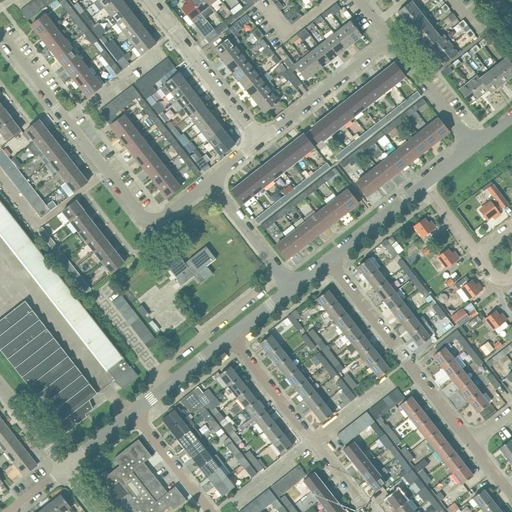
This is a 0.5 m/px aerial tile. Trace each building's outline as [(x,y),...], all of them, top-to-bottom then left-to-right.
[(37,13),(42,10),(34,0),(30,4),(37,13)] [(42,10),(44,8),(46,6),(41,0),(34,0),(42,10)] [(68,13),(73,10),(65,0),(63,0),(60,3),(68,13)] [(86,0),(82,0),(80,1),(86,11),(91,7),(86,0)] [(104,8),(114,0),(97,0),(98,0),(97,0),(94,3),(100,11),(104,8)] [(110,16),(125,4),(121,0),(114,0),(104,8),(110,15),(110,16)] [(184,0),(187,4),(181,8),(191,20),(206,38),(215,31),(214,30),(206,19),(190,0),(184,0)] [(190,0),(206,19),(215,11),(210,5),(206,0),(190,0)] [(245,12),(245,11),(255,4),(252,0),(243,0),(247,4),(242,8),(245,12)] [(401,19),(403,22),(418,10),(411,1),(397,12),(402,18),(401,19)] [(280,11),(283,8),(278,2),(275,4),(280,11)] [(77,3),(74,6),(73,6),(80,14),(84,11),(77,3)] [(333,16),(341,9),(336,3),(328,10),(331,13),(331,14),(333,16)] [(32,17),(35,15),(37,13),(30,4),(25,7),(32,17)] [(116,24),(131,12),(125,4),(110,16),(110,15),(106,18),(113,26),(116,23),(116,24)] [(445,13),(449,9),(445,4),(441,8),(445,13)] [(27,21),(32,17),(25,7),(20,11),(27,21)] [(236,19),(245,12),(242,8),(233,15),(236,19)] [(287,20),(288,20),(297,13),(293,8),(283,15),(287,20)] [(457,19),(464,16),(460,9),(453,12),(457,19)] [(76,24),(81,20),(73,10),(68,13),(76,24)] [(324,19),(331,14),(331,13),(328,10),(322,15),(324,19)] [(406,26),(407,25),(412,31),(426,20),(418,10),(403,22),(406,26)] [(86,22),(90,19),(84,11),(80,14),(86,22)] [(122,31),(137,19),(131,12),(116,24),(122,31)] [(452,22),(456,18),(452,13),(448,17),(452,22)] [(39,36),(53,25),(45,14),(31,25),(39,36)] [(220,58),(239,43),(236,38),(239,36),(237,32),(242,29),(241,27),(250,19),(247,14),(228,28),(229,29),(223,33),(227,39),(214,50),(220,58)] [(227,26),(236,19),(233,15),(224,22),(227,26)] [(317,25),(323,20),(320,16),(314,21),(317,25)] [(92,30),(96,27),(90,19),(86,22),(87,24),(92,30)] [(129,39),(143,27),(137,19),(122,31),(129,39)] [(84,34),(89,30),(81,20),(76,24),(84,34)] [(415,37),(418,41),(433,29),(426,20),(412,31),(416,36),(415,37)] [(462,29),(467,25),(463,20),(458,24),(462,29)] [(354,42),(362,36),(350,21),(342,27),(354,42)] [(224,22),(214,30),(215,31),(219,36),(223,33),(229,29),(228,28),(227,26),(224,22)] [(313,31),(317,28),(312,22),(306,27),(309,31),(311,29),(313,31)] [(39,36),(47,46),(61,35),(53,25),(39,36)] [(98,38),(102,35),(96,27),(92,30),(98,38)] [(135,48),(150,36),(143,27),(129,39),(135,48)] [(346,49),(354,42),(342,27),(334,34),(346,49)] [(258,41),(261,38),(264,36),(258,28),(252,33),(258,41)] [(300,38),(307,32),(304,28),(297,34),(300,38)] [(421,44),(422,43),(426,49),(429,47),(440,38),(433,29),(418,41),(421,44)] [(469,38),(474,35),(470,29),(465,33),(469,38)] [(92,44),(97,41),(89,30),(84,34),(92,44)] [(206,38),(205,39),(209,44),(219,36),(215,31),(206,38)] [(291,44),(300,38),(297,34),(288,41),(291,44)] [(339,55),(346,49),(334,34),(327,40),(339,55)] [(67,38),(65,40),(61,35),(47,46),(55,56),(69,45),(71,44),(67,38)] [(104,45),(108,42),(102,35),(98,38),(104,45)] [(436,56),(451,44),(443,35),(440,38),(429,47),(436,56)] [(141,55),(156,44),(150,36),(135,48),(141,55)] [(483,47),(489,43),(485,38),(480,42),(483,47)] [(264,49),(268,46),(263,40),(259,43),(264,49)] [(331,61),(339,55),(327,40),(319,46),(331,61)] [(100,54),(105,51),(97,41),(92,44),(100,54)] [(110,53),(114,50),(108,42),(104,45),(110,53)] [(118,42),(114,44),(119,52),(123,50),(118,42)] [(226,65),(245,51),(239,43),(220,58),(226,65)] [(444,65),(451,59),(458,54),(451,44),(436,56),(444,65)] [(55,56),(63,67),(77,56),(69,45),(55,56)] [(475,54),(480,49),(476,45),(471,49),(475,54)] [(274,54),(269,48),(268,46),(264,49),(262,51),(263,52),(265,50),(270,57),(274,54)] [(323,67),(331,61),(319,46),(311,52),(323,67)] [(283,61),(288,57),(280,47),(275,51),(283,61)] [(117,62),(121,59),(114,50),(110,53),(117,62)] [(100,54),(108,65),(113,61),(105,51),(100,54)] [(232,73),(248,61),(245,57),(248,54),(245,51),(226,65),(232,73)] [(315,73),(323,67),(311,52),(303,58),(315,73)] [(466,61),(471,57),(467,52),(462,56),(466,61)] [(72,77),(85,66),(77,56),(63,67),(72,77)] [(276,65),(280,62),(275,56),(271,59),(276,65)] [(123,70),(130,65),(123,57),(121,59),(117,62),(123,70)] [(511,77),(511,63),(507,57),(498,65),(509,79),(510,80),(511,77)] [(170,72),(175,68),(167,58),(163,62),(170,72)] [(306,80),(315,73),(303,58),(294,65),(300,72),(306,80)] [(239,81),(254,69),(250,65),(254,62),(251,59),(248,61),(232,73),(239,81)] [(456,68),(461,64),(458,59),(453,63),(456,68)] [(116,75),(121,71),(113,61),(108,65),(116,75)] [(166,75),(170,72),(163,62),(158,65),(166,75)] [(283,73),(286,70),(281,63),(278,66),(283,73)] [(395,85),(397,83),(405,77),(394,63),(384,71),(395,85)] [(161,79),(166,76),(166,75),(158,65),(154,69),(161,79)] [(504,84),(503,83),(509,79),(498,65),(489,72),(500,87),(504,84)] [(80,87),(94,76),(85,66),(72,77),(80,87)] [(245,89),(260,78),(257,73),(260,70),(258,67),(254,69),(239,81),(245,89)] [(273,67),(269,71),(274,79),(279,75),(273,67)] [(447,76),(452,72),(448,67),(443,71),(447,76)] [(156,83),(161,79),(154,69),(149,73),(156,83)] [(291,79),(295,76),(290,69),(286,72),(291,79)] [(384,93),(395,85),(384,71),(374,79),(384,93)] [(477,76),(488,90),(490,93),(496,89),(497,90),(500,87),(489,72),(480,79),(478,75),(477,76)] [(151,87),(153,85),(156,83),(149,73),(144,77),(151,87)] [(170,93),(185,81),(179,73),(164,84),(168,89),(163,93),(165,96),(170,93)] [(251,97),(270,83),(264,75),(260,78),(245,89),(251,97)] [(88,97),(102,87),(94,76),(80,87),(88,97)] [(295,89),(301,84),(295,76),(291,79),(289,81),(295,89)] [(479,97),(488,90),(477,76),(468,83),(479,97)] [(147,90),(151,87),(144,77),(140,80),(147,90)] [(374,79),(363,87),(374,101),(384,93),(374,79)] [(142,94),(147,90),(140,80),(134,84),(142,94)] [(177,101),(192,89),(185,81),(170,93),(174,97),(169,101),(172,104),(176,100),(177,101)] [(257,105),(273,94),(269,89),(273,86),(270,83),(251,97),(257,105)] [(470,105),(479,97),(468,83),(459,90),(470,105)] [(146,98),(156,90),(153,85),(151,87),(147,90),(142,94),(146,98)] [(135,99),(137,97),(140,95),(138,94),(132,86),(127,89),(135,99)] [(364,109),(374,101),(363,87),(353,95),(364,109)] [(130,103),(135,99),(127,89),(123,93),(130,103)] [(183,108),(198,97),(192,89),(177,101),(183,108)] [(264,113),(279,101),(275,97),(279,94),(276,91),(273,94),(257,105),(264,113)] [(410,105),(420,96),(417,92),(406,100),(410,105)] [(125,106),(130,103),(123,93),(118,97),(125,106)] [(353,95),(343,103),(354,117),(364,109),(353,95)] [(120,110),(125,106),(118,97),(113,101),(120,110)] [(189,116),(204,105),(198,97),(183,108),(189,116)] [(416,111),(418,110),(426,103),(422,99),(415,105),(412,107),(416,111)] [(147,114),(151,110),(143,100),(139,103),(144,110),(141,112),(143,115),(146,113),(147,114)] [(400,112),(410,105),(406,100),(396,108),(400,112)] [(116,114),(120,110),(113,101),(108,104),(116,114)] [(343,125),(354,117),(343,103),(333,111),(343,125)] [(111,118),(114,115),(116,114),(108,104),(104,108),(111,118)] [(159,114),(162,112),(156,104),(152,106),(159,114)] [(195,124),(210,112),(204,105),(189,116),(195,124)] [(406,119),(416,111),(412,107),(402,115),(406,119)] [(106,121),(107,120),(111,118),(104,108),(99,112),(106,121)] [(389,120),(400,112),(396,108),(386,116),(389,120)] [(0,129),(12,120),(4,109),(0,112),(0,129)] [(155,124),(159,120),(151,110),(147,114),(155,124)] [(333,111),(322,119),(333,133),(343,125),(333,111)] [(165,122),(168,119),(162,112),(159,114),(165,122)] [(201,132),(216,120),(210,112),(195,124),(201,132)] [(124,115),(118,120),(110,126),(118,136),(132,125),(124,115)] [(395,127),(406,119),(402,115),(392,123),(395,127)] [(379,128),(389,120),(386,116),(375,124),(379,128)] [(449,132),(438,118),(428,126),(439,140),(449,132)] [(313,129),(305,135),(314,147),(322,140),(323,141),(333,133),(322,119),(322,120),(319,122),(318,122),(312,127),(313,129)] [(12,136),(20,130),(12,120),(0,129),(0,130),(7,140),(12,136)] [(26,131),(34,141),(47,130),(39,120),(26,131)] [(163,134),(168,131),(159,120),(155,124),(163,134)] [(207,140),(222,128),(216,120),(201,132),(207,140)] [(170,122),(166,125),(171,130),(174,127),(170,122)] [(385,136),(395,127),(392,123),(381,131),(385,136)] [(379,128),(375,124),(365,132),(369,136),(379,128)] [(126,147),(140,136),(132,125),(118,136),(126,147)] [(439,140),(428,126),(417,134),(428,148),(439,140)] [(177,138),(181,135),(174,127),(171,130),(177,138)] [(213,148),(229,136),(222,128),(207,140),(213,148)] [(42,151),(55,141),(47,130),(34,141),(42,151)] [(171,145),(176,141),(168,131),(163,134),(171,145)] [(375,144),(378,141),(385,136),(381,131),(371,139),(375,144)] [(369,136),(365,132),(355,140),(358,144),(369,136)] [(304,156),(308,153),(314,148),(305,135),(304,134),(293,142),(304,156)] [(418,156),(428,148),(417,134),(407,143),(418,156)] [(183,146),(187,143),(181,135),(177,138),(183,146)] [(20,136),(13,138),(17,149),(24,146),(20,136)] [(134,157),(148,146),(140,136),(126,147),(134,157)] [(220,156),(235,144),(229,136),(213,148),(220,156)] [(364,152),(375,144),(371,139),(361,147),(364,152)] [(355,140),(345,148),(348,152),(358,144),(355,140)] [(50,162),(64,151),(55,141),(42,151),(50,162)] [(179,155),(184,151),(176,141),(171,145),(179,155)] [(294,164),(304,156),(293,142),(283,150),(294,164)] [(418,156),(407,143),(397,151),(408,164),(418,156)] [(189,154),(193,151),(188,145),(185,148),(189,154)] [(134,157),(142,167),(156,156),(148,146),(134,157)] [(354,160),(364,152),(361,147),(351,155),(354,160)] [(345,148),(334,156),(338,161),(348,152),(345,148)] [(284,172),(294,164),(283,150),(273,158),(284,172)] [(54,175),(58,172),(72,161),(64,151),(50,162),(46,165),(54,175)] [(184,151),(179,155),(187,165),(192,162),(184,151)] [(397,172),(408,164),(397,151),(387,159),(397,172)] [(195,153),(191,156),(195,162),(199,159),(195,153)] [(10,159),(6,154),(0,158),(0,165),(1,167),(10,159)] [(351,155),(340,163),(344,168),(354,160),(351,155)] [(150,177),(164,167),(156,156),(142,167),(150,177)] [(202,170),(208,165),(202,157),(199,159),(195,162),(196,162),(202,170)] [(273,180),(284,172),(273,158),(262,166),(273,180)] [(5,172),(14,164),(10,159),(1,167),(5,172)] [(387,181),(397,172),(387,159),(376,167),(387,181)] [(32,161),(26,165),(31,173),(37,169),(32,161)] [(72,161),(58,172),(66,183),(80,172),(72,161)] [(195,176),(200,172),(192,162),(187,165),(195,176)] [(319,176),(330,167),(326,163),(316,171),(319,176)] [(18,170),(14,164),(5,172),(9,177),(18,170)] [(263,188),(273,180),(262,166),(252,174),(263,188)] [(43,167),(36,175),(42,181),(49,173),(43,167)] [(159,188),(172,177),(164,167),(150,177),(159,188)] [(387,181),(376,167),(366,175),(377,189),(387,181)] [(13,182),(22,175),(18,170),(9,177),(13,182)] [(325,183),(336,175),(332,170),(322,178),(325,183)] [(309,184),(319,176),(316,171),(306,179),(309,184)] [(88,182),(80,172),(66,183),(74,193),(88,182)] [(253,196),(263,188),(252,174),(242,182),(253,196)] [(26,180),(22,175),(13,182),(17,187),(26,180)] [(367,197),(377,189),(366,175),(356,183),(360,189),(367,197)] [(159,188),(167,198),(180,187),(172,177),(159,188)] [(315,191),(325,183),(322,178),(312,186),(315,191)] [(299,192),(309,184),(306,179),(296,187),(299,192)] [(30,185),(29,184),(26,180),(17,187),(21,193),(30,185)] [(231,190),(242,204),(253,196),(242,182),(231,190)] [(35,190),(30,185),(21,193),(25,198),(35,190)] [(305,199),(315,191),(312,186),(301,194),(305,199)] [(289,200),(299,192),(296,187),(285,196),(289,200)] [(39,196),(35,191),(35,190),(25,198),(29,203),(39,196)] [(347,190),(337,198),(348,211),(358,203),(352,195),(347,190)] [(490,202),(479,210),(487,220),(492,217),(494,219),(500,214),(498,212),(509,204),(499,191),(492,196),(488,199),(490,202)] [(261,193),(251,201),(258,211),(269,204),(261,193)] [(294,207),(305,199),(301,194),(291,202),(294,207)] [(33,208),(43,201),(42,200),(40,197),(39,196),(29,203),(33,208)] [(284,197),(275,203),(279,208),(289,200),(285,196),(284,197)] [(338,219),(348,211),(337,198),(327,206),(338,219)] [(130,368),(123,359),(124,358),(0,199),(0,233),(108,372),(107,372),(114,381),(123,388),(138,377),(131,367),(130,368)] [(47,206),(43,201),(33,208),(37,213),(47,206)] [(62,212),(70,222),(84,211),(76,201),(68,207),(62,212)] [(284,215),(294,207),(291,202),(280,210),(284,215)] [(268,216),(279,208),(275,203),(265,211),(268,216)] [(47,206),(37,213),(41,219),(51,211),(47,206)] [(327,206),(317,214),(327,228),(338,219),(327,206)] [(274,223),(284,215),(280,210),(270,218),(274,223)] [(84,211),(70,222),(78,232),(92,221),(84,211)] [(258,224),(268,216),(265,211),(254,220),(258,224)] [(317,236),(327,228),(317,214),(306,222),(317,236)] [(263,231),(271,225),(274,223),(270,218),(260,227),(263,231)] [(428,224),(424,219),(414,227),(420,235),(422,237),(427,234),(435,228),(431,222),(428,224)] [(92,221),(78,232),(86,243),(100,232),(92,221)] [(306,222),(296,230),(307,244),(317,236),(306,222)] [(46,241),(50,237),(42,227),(38,230),(46,241)] [(296,252),(307,244),(296,230),(286,238),(296,252)] [(100,232),(86,243),(94,253),(108,242),(105,238),(100,232)] [(54,251),(58,247),(50,237),(46,241),(54,251)] [(391,245),(395,241),(392,237),(387,240),(391,245)] [(286,238),(275,246),(286,260),(296,252),(286,238)] [(393,257),(397,254),(390,245),(386,239),(381,243),(388,252),(393,257)] [(402,244),(405,250),(411,247),(407,241),(402,244)] [(116,252),(108,242),(94,253),(102,263),(116,252)] [(398,254),(403,250),(396,242),(391,246),(398,254)] [(207,266),(216,259),(206,246),(185,263),(175,250),(162,260),(175,277),(176,277),(182,285),(194,276),(200,284),(213,274),(207,266)] [(62,261),(66,258),(58,247),(54,251),(62,261)] [(425,256),(429,252),(426,248),(421,252),(425,256)] [(451,254),(448,249),(438,257),(446,268),(451,264),(459,258),(454,252),(451,254)] [(116,252),(102,263),(111,274),(124,263),(124,262),(121,259),(116,252)] [(70,272),(74,268),(66,258),(62,261),(70,272)] [(366,278),(377,270),(368,258),(357,267),(366,278)] [(402,269),(406,265),(402,259),(397,263),(402,269)] [(410,270),(406,265),(402,269),(406,274),(410,270)] [(74,268),(70,272),(76,280),(81,276),(74,268)] [(444,281),(452,275),(448,269),(439,276),(444,281)] [(375,290),(386,281),(377,270),(366,278),(375,290)] [(419,291),(424,288),(415,276),(411,279),(412,279),(416,285),(415,285),(419,291)] [(465,276),(454,285),(458,290),(461,288),(470,299),(473,296),(482,289),(478,283),(475,285),(471,280),(469,282),(465,276)] [(82,279),(78,282),(84,290),(89,287),(82,279)] [(384,301),(395,292),(386,281),(375,290),(384,301)] [(424,297),(428,294),(429,294),(424,288),(419,291),(424,297)] [(326,310),(336,302),(327,290),(312,302),(314,306),(319,302),(326,310)] [(393,312),(403,304),(395,292),(384,301),(393,312)] [(118,309),(127,302),(121,295),(112,302),(118,309)] [(445,301),(441,304),(450,316),(454,312),(445,301)] [(87,413),(92,409),(92,408),(89,400),(97,394),(25,302),(0,321),(0,348),(66,433),(86,417),(83,413),(86,410),(87,413)] [(123,316),(132,309),(127,302),(118,309),(123,316)] [(334,321),(345,313),(336,302),(326,310),(334,321)] [(402,324),(412,315),(403,304),(393,312),(402,324)] [(437,314),(442,310),(437,304),(432,308),(437,314)] [(142,305),(138,309),(144,316),(148,313),(142,305)] [(482,305),(475,310),(479,315),(486,310),(482,305)] [(126,321),(136,314),(132,309),(123,316),(126,321)] [(458,327),(469,318),(462,309),(451,317),(458,327)] [(296,319),(300,316),(295,310),(291,313),(296,319)] [(441,320),(446,316),(442,310),(437,314),(441,320)] [(471,319),(477,314),(474,310),(468,315),(471,319)] [(499,316),(495,311),(485,319),(493,330),(494,329),(498,334),(508,326),(505,321),(506,320),(501,314),(499,316)] [(303,328),(296,319),(291,313),(286,317),(298,332),(299,331),(303,328)] [(343,333),(354,324),(345,313),(334,321),(343,333)] [(130,326),(139,318),(136,314),(126,321),(130,326)] [(416,320),(412,315),(402,324),(410,335),(421,327),(421,326),(426,322),(422,316),(416,320)] [(472,328),(482,321),(478,316),(468,323),(472,328)] [(134,331),(143,323),(139,318),(130,326),(134,331)] [(138,335),(147,328),(143,323),(134,331),(138,335)] [(319,324),(314,329),(320,337),(326,332),(319,324)] [(352,344),(363,336),(354,324),(343,333),(352,344)] [(419,346),(430,338),(421,327),(410,335),(419,346)] [(142,340),(151,333),(147,328),(138,335),(142,340)] [(304,335),(303,333),(305,331),(303,328),(299,331),(303,336),(301,337),(306,344),(310,340),(305,334),(304,335)] [(312,339),(317,335),(313,329),(308,333),(312,339)] [(145,344),(154,337),(151,333),(142,340),(145,344)] [(465,349),(469,346),(460,334),(456,338),(464,349),(465,349)] [(280,346),(271,335),(259,344),(260,344),(269,355),(280,346)] [(317,345),(317,344),(322,341),(317,335),(312,339),(317,345)] [(361,355),(372,347),(363,336),(352,344),(347,348),(351,354),(357,350),(361,355)] [(148,349),(148,348),(157,341),(154,337),(145,344),(148,349)] [(311,350),(315,347),(316,347),(310,340),(306,344),(311,350)] [(497,350),(502,346),(499,341),(493,345),(497,350)] [(506,355),(511,350),(511,342),(502,350),(506,355)] [(433,356),(442,367),(453,359),(447,351),(452,347),(449,343),(433,356)] [(330,362),(335,358),(329,350),(330,349),(327,345),(321,350),(330,362)] [(278,366),(288,358),(280,346),(269,355),(278,366)] [(370,367),(381,358),(372,347),(361,355),(370,367)] [(503,364),(509,359),(506,355),(502,350),(486,362),(490,367),(500,360),(503,364)] [(478,357),(474,351),(469,355),(474,361),(478,357)] [(324,366),(328,363),(323,356),(318,360),(324,366)] [(478,367),(483,363),(478,357),(474,361),(478,367)] [(286,377),(297,369),(288,358),(278,366),(286,377)] [(335,358),(330,362),(335,367),(340,364),(335,358)] [(379,378),(382,376),(390,370),(381,358),(370,367),(379,378)] [(451,378),(462,370),(453,359),(442,367),(451,378)] [(328,363),(324,366),(329,373),(333,370),(328,363)] [(228,387),(239,378),(230,366),(219,375),(228,387)] [(295,389),(306,380),(297,369),(286,377),(295,389)] [(460,390),(471,381),(462,370),(451,378),(460,390)] [(351,375),(357,382),(361,378),(355,371),(351,375)] [(348,384),(353,381),(348,374),(343,378),(348,384)] [(491,384),(496,380),(491,374),(487,377),(491,384)] [(313,382),(310,377),(306,380),(295,389),(304,400),(315,391),(310,385),(313,382)] [(237,398),(248,389),(239,378),(228,387),(237,398)] [(341,389),(346,385),(341,379),(336,382),(341,389)] [(496,389),(501,385),(496,380),(491,384),(496,389)] [(353,390),(357,386),(353,381),(348,384),(353,390)] [(469,401),(479,393),(471,381),(460,390),(469,401)] [(206,382),(199,387),(210,402),(223,393),(216,384),(210,388),(206,382)] [(344,392),(338,396),(342,401),(343,403),(338,406),(341,409),(356,398),(355,397),(349,390),(346,385),(341,389),(344,392)] [(201,395),(196,388),(192,391),(203,405),(209,401),(203,393),(201,395)] [(400,402),(405,398),(397,388),(392,392),(400,402)] [(246,409),(257,400),(248,389),(237,398),(246,409)] [(313,411),(324,402),(315,391),(304,400),(313,411)] [(191,413),(196,409),(196,408),(202,404),(192,392),(185,397),(192,406),(188,409),(191,413)] [(395,406),(400,402),(392,392),(387,396),(395,406)] [(478,412),(488,404),(483,397),(479,393),(469,401),(478,412)] [(500,397),(503,403),(509,399),(506,394),(500,397)] [(390,409),(395,406),(387,396),(383,399),(390,409)] [(408,417),(420,408),(411,397),(403,403),(400,405),(408,417)] [(239,416),(235,411),(230,414),(219,398),(214,402),(229,423),(239,416)] [(386,413),(390,409),(383,399),(378,403),(386,413)] [(255,421),(266,412),(257,400),(246,409),(255,421)] [(322,423),(333,414),(324,402),(313,411),(322,422),(321,422),(322,423)] [(381,416),(386,413),(378,403),(373,406),(381,416)] [(203,406),(202,404),(196,408),(196,409),(200,413),(204,418),(209,414),(206,409),(203,406)] [(214,416),(219,412),(214,406),(209,409),(214,416)] [(381,417),(381,416),(373,406),(369,410),(376,420),(381,416),(381,417)] [(170,429),(181,420),(177,415),(181,412),(178,408),(162,420),(170,429)] [(417,428),(428,419),(420,408),(408,417),(417,428)] [(223,427),(228,424),(219,412),(214,416),(223,427)] [(263,432),(275,423),(266,412),(255,421),(263,432)] [(364,429),(369,425),(374,422),(366,412),(356,420),(364,429)] [(195,425),(190,420),(187,416),(182,421),(181,420),(170,429),(177,439),(195,425)] [(385,425),(382,422),(384,421),(381,417),(381,416),(376,420),(383,428),(382,428),(387,434),(392,430),(387,424),(385,425)] [(8,429),(5,425),(6,425),(0,418),(0,437),(9,430),(8,428),(8,429)] [(211,427),(217,423),(213,419),(208,423),(211,427)] [(426,439),(437,431),(428,419),(417,428),(426,439)] [(354,437),(364,429),(356,420),(346,428),(354,437)] [(379,438),(384,434),(374,422),(369,425),(379,438)] [(215,431),(220,427),(217,423),(211,427),(215,431)] [(272,443),(284,434),(275,423),(263,432),(272,443)] [(196,440),(201,436),(194,426),(195,425),(177,439),(185,448),(196,439),(196,440)] [(232,438),(237,435),(231,428),(227,432),(232,438)] [(344,445),(354,437),(346,428),(336,435),(344,445)] [(17,440),(14,437),(15,437),(9,430),(0,437),(0,446),(5,453),(6,452),(19,442),(17,440)] [(396,445),(396,444),(400,441),(392,430),(387,434),(396,445)] [(435,451),(446,442),(437,431),(426,439),(435,451)] [(281,455),(284,452),(292,446),(284,434),(272,443),(281,455)] [(379,438),(378,439),(381,443),(387,439),(384,434),(379,438)] [(237,435),(232,438),(237,445),(242,441),(237,435)] [(226,446),(232,442),(228,438),(223,442),(226,446)] [(151,457),(152,456),(138,439),(138,440),(115,458),(114,458),(120,466),(109,475),(106,471),(105,471),(94,480),(93,480),(103,493),(102,494),(112,507),(113,506),(117,511),(157,511),(160,509),(162,511),(170,506),(173,510),(174,509),(185,500),(186,500),(175,486),(175,487),(168,493),(149,469),(145,472),(140,465),(151,456),(151,457)] [(192,458),(203,449),(196,440),(196,439),(185,448),(192,458)] [(507,459),(511,455),(511,442),(510,440),(499,448),(507,459)] [(26,452),(23,448),(24,448),(19,442),(6,452),(5,453),(14,464),(15,463),(28,453),(26,452)] [(233,455),(239,452),(235,446),(232,442),(226,446),(233,455)] [(351,460),(361,452),(353,442),(343,450),(351,460)] [(444,462),(455,453),(446,442),(435,451),(444,462)] [(395,459),(400,455),(392,445),(387,448),(395,459)] [(405,456),(409,453),(405,447),(400,450),(405,456)] [(211,458),(203,449),(192,458),(194,456),(197,460),(195,461),(200,467),(211,458)] [(250,461),(255,458),(249,451),(244,454),(250,461)] [(359,470),(369,462),(361,452),(351,460),(359,470)] [(35,464),(32,460),(33,460),(28,453),(15,463),(14,464),(23,476),(37,465),(35,463),(35,464)] [(410,462),(414,459),(409,453),(405,456),(410,462)] [(453,473),(464,465),(455,453),(444,462),(453,473)] [(223,464),(215,455),(211,458),(200,467),(207,476),(223,464)] [(433,455),(421,461),(432,480),(438,477),(431,464),(436,461),(433,455)] [(241,465),(247,461),(243,457),(238,461),(241,465)] [(402,457),(397,461),(408,474),(412,471),(402,457)] [(257,460),(255,458),(250,461),(259,472),(266,467),(259,459),(257,460)] [(252,478),(257,474),(250,466),(250,465),(247,461),(241,465),(245,470),(252,478)] [(367,481),(377,473),(369,462),(359,470),(367,481)] [(215,486),(226,477),(218,468),(223,465),(223,464),(207,476),(215,486)] [(302,479),(306,475),(298,465),(294,469),(302,479)] [(462,484),(465,482),(473,476),(464,465),(453,473),(462,484)] [(375,491),(383,485),(385,483),(381,478),(388,473),(384,468),(377,473),(367,481),(375,491)] [(297,483),(302,479),(294,469),(289,473),(297,483)] [(423,479),(427,475),(422,469),(418,473),(423,479)] [(425,486),(412,471),(408,474),(411,478),(407,481),(410,486),(414,483),(420,490),(425,486)] [(292,486),(296,483),(297,483),(289,473),(285,476),(292,486)] [(311,491),(322,483),(314,473),(303,481),(311,491)] [(427,485),(431,481),(427,475),(423,479),(427,485)] [(288,490),(291,487),(292,486),(285,476),(280,480),(288,490)] [(234,487),(226,478),(226,477),(215,486),(217,485),(219,488),(217,489),(222,496),(234,487)] [(283,494),(283,493),(288,490),(280,480),(275,484),(283,494)] [(319,502),(330,493),(322,483),(311,491),(319,502)] [(279,497),(283,494),(275,484),(271,487),(279,497)] [(425,486),(420,490),(428,500),(433,496),(425,486)] [(448,488),(443,490),(446,497),(451,494),(448,488)] [(271,503),(276,499),(268,489),(263,493),(271,503)] [(481,508),(491,500),(483,490),(476,496),(473,498),(481,508)] [(395,510),(406,501),(397,491),(387,499),(395,510)] [(440,501),(445,498),(440,492),(436,496),(440,501)] [(266,507),(271,503),(263,493),(258,497),(266,507)] [(327,511),(338,503),(330,493),(319,502),(327,511)] [(73,511),(70,507),(71,507),(61,495),(51,502),(58,511),(64,511),(67,510),(68,511),(73,511)] [(285,495),(280,499),(286,507),(291,503),(285,495)] [(436,510),(441,507),(433,496),(428,500),(432,505),(424,511),(425,511),(434,511),(436,511),(436,510)] [(261,511),(266,507),(258,497),(253,501),(261,511)] [(459,511),(467,505),(462,498),(454,505),(459,511)] [(276,499),(271,503),(277,510),(278,511),(283,511),(286,510),(276,499)] [(483,511),(496,511),(499,510),(491,500),(481,508),(483,511)] [(254,511),(259,511),(261,511),(253,501),(248,505),(254,511)] [(396,511),(412,511),(414,511),(406,501),(395,510),(396,511)] [(58,511),(51,502),(42,510),(43,511),(58,511)] [(327,511),(344,511),(338,503),(327,511)] [(466,511),(474,511),(477,510),(472,503),(464,509),(466,511)]
